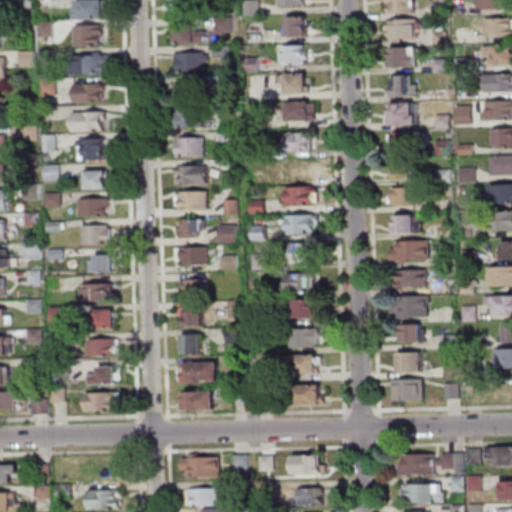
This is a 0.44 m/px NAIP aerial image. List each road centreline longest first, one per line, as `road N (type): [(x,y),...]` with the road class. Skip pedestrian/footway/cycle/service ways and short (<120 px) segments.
road 1 (residential): [(367,511),(348,0)]
road 2 (residential): [(157,511),(139,0)]
road 3 (residential): [(0,437),(511,424)]
